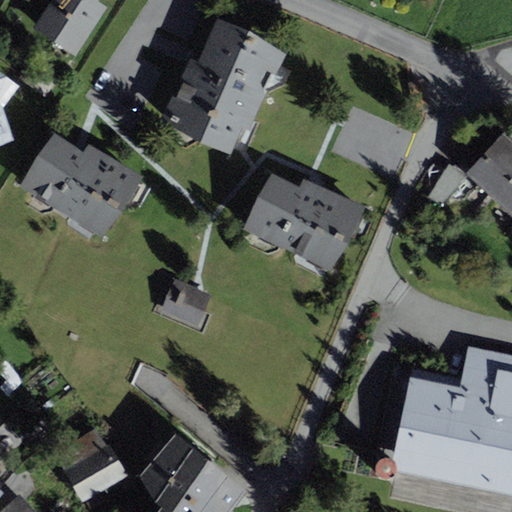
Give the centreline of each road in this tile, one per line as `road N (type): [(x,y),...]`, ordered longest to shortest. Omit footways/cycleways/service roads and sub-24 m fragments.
road 1 (residential): [(458,69),(293,462),(263,511)]
road 2 (residential): [(298,0),(458,69)]
